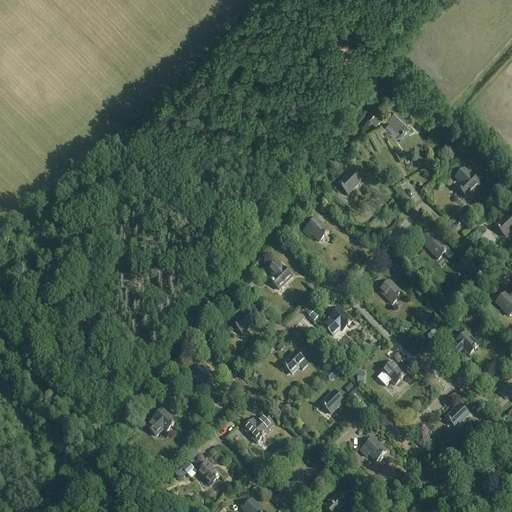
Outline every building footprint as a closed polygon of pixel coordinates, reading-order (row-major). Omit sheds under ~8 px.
[(370,119),(375,125),(381,119),(375,113),(370,119)] [(396,136),(406,126),(393,113),(384,123),(396,136)] [(354,162),(358,157),(352,151),(348,156),(354,162)] [(456,179),(461,184),(457,188),(467,198),(479,185),(464,170),(456,179)] [(348,195),(361,183),(351,173),(338,186),(348,195)] [(488,191),(494,185),(488,178),(482,184),(488,191)] [(505,237),(511,230),(511,218),(508,215),(496,228),(505,237)] [(319,242),(329,233),(316,220),(306,229),(319,242)] [(422,243),(426,247),(425,247),(438,260),(448,251),(431,234),(422,243)] [(267,271),(273,277),(269,281),(279,291),(292,278),(282,268),(276,262),(267,271)] [(502,286),(510,285),(508,277),(501,279),(502,286)] [(430,292),(435,288),(429,282),(424,287),(430,292)] [(392,305),(402,295),(389,283),(380,292),(392,305)] [(414,293),(421,300),(426,294),(419,287),(414,293)] [(244,297),(249,291),(245,288),(240,293),(244,297)] [(509,317),(511,313),(511,300),(506,295),(496,304),(509,317)] [(449,316),(441,308),(437,312),(446,319),(449,316)] [(333,322),(325,329),(334,338),(341,331),(343,333),(353,323),(340,309),(329,319),(333,322)] [(243,335),(255,322),(246,313),(233,325),(243,335)] [(314,322),(318,318),(313,313),(309,317),(314,322)] [(459,313),(453,319),(456,323),(463,317),(459,313)] [(468,314),(465,317),(470,323),(473,320),(468,314)] [(430,340),(436,335),(432,331),(427,337),(430,340)] [(456,355),(462,349),(469,356),(478,347),(466,334),(456,343),(457,344),(451,350),(456,355)] [(285,346),(282,343),(277,348),(280,352),(285,346)] [(292,375),(305,363),(295,353),(282,365),(292,375)] [(395,386),(405,377),(392,364),(383,373),(395,386)] [(203,389),(213,379),(200,366),(190,376),(203,389)] [(336,366),(325,376),(328,380),(339,369),(336,366)] [(370,383),(361,394),(369,400),(377,389),(370,383)] [(351,384),(345,390),(348,393),(354,388),(351,384)] [(331,415),(344,402),(334,393),(321,405),(331,415)] [(245,402),(251,407),(259,400),(253,394),(245,402)] [(456,429),(469,416),(459,406),(446,419),(456,429)] [(157,438),(164,431),(166,433),(176,423),(163,410),(153,420),(146,427),(157,438)] [(255,424),(253,422),(244,431),(257,443),(266,434),(266,433),(273,426),(264,416),(255,424)] [(482,427),(489,435),(496,429),(488,421),(482,427)] [(376,462),(386,453),(373,440),(363,449),(376,462)] [(120,453),(129,463),(131,461),(134,459),(125,449),(122,452),(120,453)] [(186,459),(190,463),(199,454),(194,450),(186,459)] [(344,452),(340,457),(345,463),(350,458),(344,452)] [(176,475),(182,481),(194,469),(187,463),(176,475)] [(198,473),(210,486),(220,477),(207,464),(198,473)] [(484,490),(497,478),(488,468),(475,481),(484,490)] [(329,511),(339,511),(351,500),(342,491),(325,507),(329,511)] [(244,511),(263,511),(252,501),(243,511),(244,511)]
